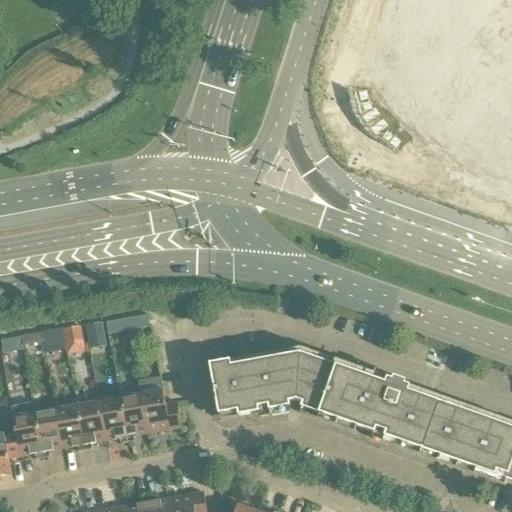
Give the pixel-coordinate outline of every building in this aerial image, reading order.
[(389,0),(341,134),(364,142),(403,156),(424,96),(458,0),(389,0)] [(511,127),(424,96),(403,156),(511,194),(511,127)] [(147,316),(127,320),(129,332),(149,328),(147,316)] [(129,332),(127,320),(106,323),(108,335),(129,332)] [(102,324),(86,327),(88,339),(104,337),(102,324)] [(80,328),(63,331),(65,343),(82,341),(80,328)] [(63,331),(44,334),(46,346),(65,343),(63,331)] [(44,335),(22,338),(23,346),(45,342),(44,335)] [(7,353),(22,350),(20,338),(5,341),(7,353)] [(296,402),(311,358),(300,354),(231,366),(230,361),(209,365),(218,416),(237,412),(238,417),(259,413),(258,409),(268,407),(269,412),(290,408),(289,403),(296,402)] [(377,430),(394,382),(374,375),(372,380),(311,358),(296,402),(302,404),(301,409),(375,435),(377,430)] [(139,384),(148,435),(181,429),(177,404),(165,406),(160,380),(139,384)] [(405,386),(394,382),(377,430),(386,434),(384,438),(496,478),(497,473),(511,432),(511,429),(404,391),(405,386)] [(148,435),(141,395),(122,399),(121,394),(117,395),(126,444),(134,443),(133,438),(148,435)] [(126,444),(117,395),(115,395),(115,400),(98,403),(105,443),(119,441),(120,446),(126,444)] [(84,452),(75,402),(72,403),(73,408),(55,411),(62,451),(76,449),(77,454),(84,452)] [(105,443),(98,403),(79,407),(78,402),(75,402),(84,452),(91,451),(90,446),(105,443)] [(42,460),(33,410),(32,405),(10,409),(12,422),(14,434),(16,433),(20,459),(34,456),(35,461),(42,460)] [(62,451),(55,411),(37,414),(36,410),(33,410),(42,460),(49,459),(48,454),(62,451)] [(14,434),(12,422),(0,423),(0,477),(11,475),(8,461),(20,459),(16,433),(14,434)] [(511,432),(497,473),(507,477),(505,481),(511,483),(511,432)] [(206,511),(203,494),(170,500),(171,511),(206,511)] [(171,511),(170,500),(155,503),(154,498),(147,499),(149,511),(171,511)] [(149,511),(147,499),(140,500),(141,505),(127,508),(127,511),(149,511)]
